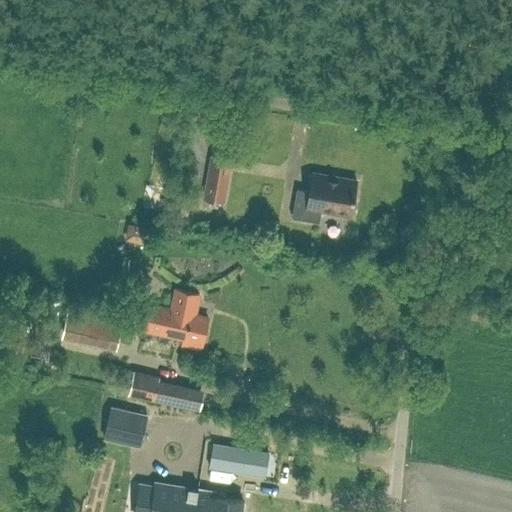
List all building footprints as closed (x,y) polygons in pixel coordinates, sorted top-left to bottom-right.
[(211,154),(203,196),(223,200),(230,158),(211,154)] [(308,188),(296,186),(291,215),(318,219),(320,207),(350,212),(356,178),(311,170),(308,188)] [(169,307),(146,302),(140,327),(183,337),(181,345),(200,350),(207,316),(194,313),(199,292),(174,286),(169,307)] [(68,304),(61,335),(116,348),(123,316),(114,314),(115,310),(106,308),(105,312),(68,304)] [(133,369),(128,394),(199,410),(203,388),(159,378),(159,375),(133,369)] [(146,414),(111,405),(104,437),(139,445),(146,414)] [(212,442),(208,465),(252,472),(264,474),(268,451),(255,449),(248,448),(212,442)] [(155,485),(139,482),(133,511),(240,511),(242,499),(214,494),(215,491),(197,488),(198,487),(188,485),(187,487),(155,481),(155,485)]
